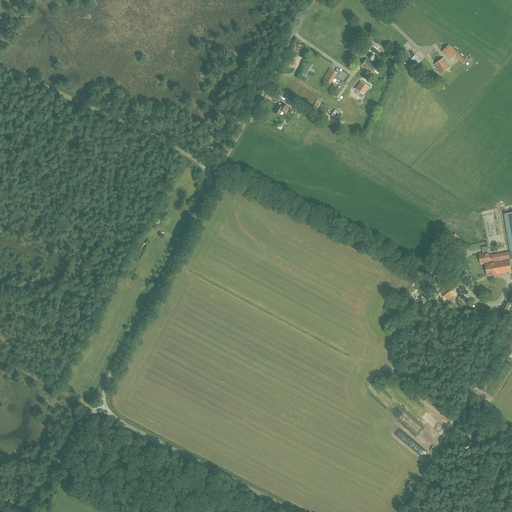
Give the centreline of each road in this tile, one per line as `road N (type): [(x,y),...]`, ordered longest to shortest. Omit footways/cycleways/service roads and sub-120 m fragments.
road 1 (unclassified): [(101,410),(103,382),(207,194),(207,176)]
road 2 (unclassified): [(207,176),(195,159),(0,67)]
road 3 (unclassified): [(207,176),(219,170),(313,0)]
road 4 (unclassified): [(118,421),(294,511)]
road 5 (unclassified): [(475,386),(397,511)]
road 6 (unclassified): [(29,511),(87,415),(101,410)]
